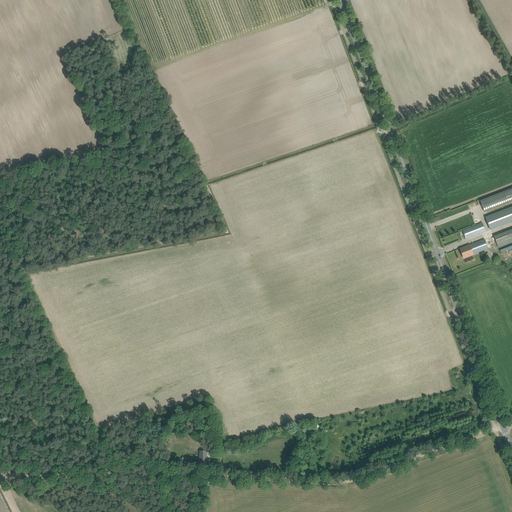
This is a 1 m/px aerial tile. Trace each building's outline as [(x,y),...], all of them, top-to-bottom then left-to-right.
[(511,188),(504,191),(480,200),(484,212),(508,203),(511,201),(511,188)] [(511,206),(486,217),(491,229),(511,220),(511,206)] [(482,223),(467,229),(463,231),(466,239),(485,231),(482,223)] [(511,228),(494,236),(498,247),(511,242),(511,228)] [(484,239),(464,247),(460,249),(463,258),(488,249),(484,239)]
